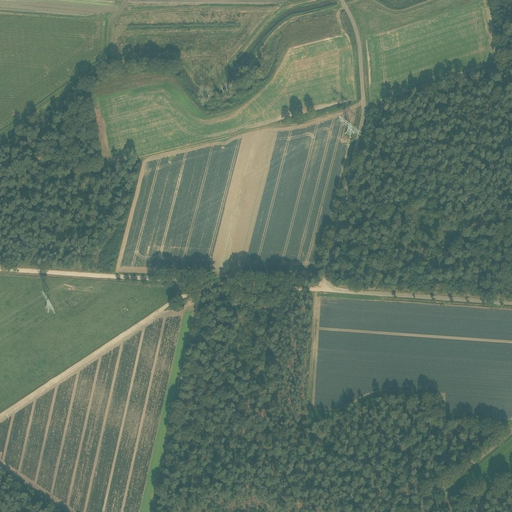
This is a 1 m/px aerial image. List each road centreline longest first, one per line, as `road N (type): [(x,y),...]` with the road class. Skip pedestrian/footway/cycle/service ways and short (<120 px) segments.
road 1 (unclassified): [(321,289),(364,109),(359,40),(341,0)]
road 2 (track): [(202,282),(0,416)]
road 3 (track): [(152,511),(202,282)]
road 4 (track): [(0,267),(202,282)]
road 5 (unclassified): [(321,289),(511,303)]
road 6 (track): [(511,215),(341,206)]
road 7 (track): [(364,109),(511,60)]
road 8 (tertiary): [(511,430),(413,511)]
